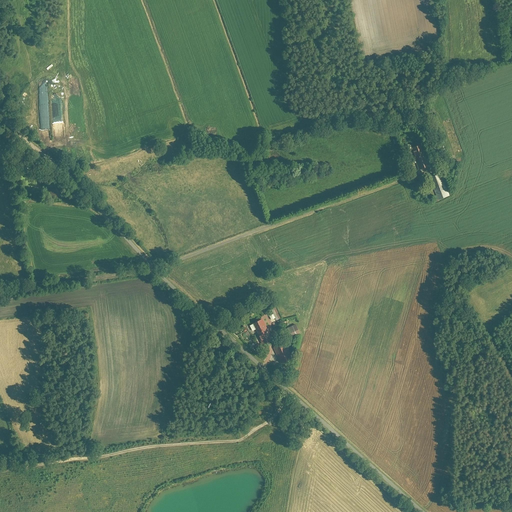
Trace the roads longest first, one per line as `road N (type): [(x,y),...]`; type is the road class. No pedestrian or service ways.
road 1 (unclassified): [(421,511),(0,115)]
road 2 (track): [(408,177),(158,269),(0,291)]
road 3 (track): [(0,471),(240,442),(293,396)]
road 4 (track): [(511,59),(437,86),(440,0)]
road 5 (track): [(50,160),(23,44),(27,0)]
